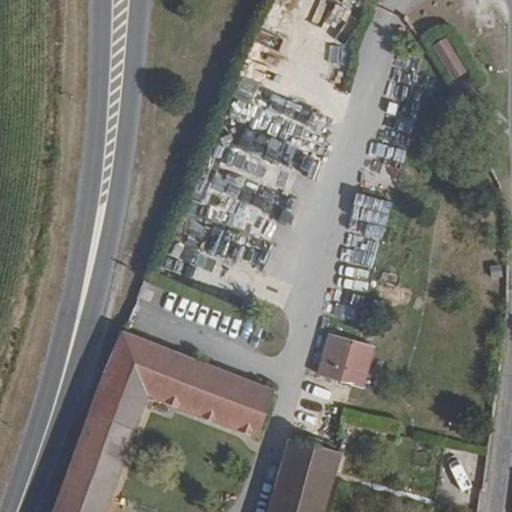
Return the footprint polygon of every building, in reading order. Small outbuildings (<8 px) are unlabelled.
[(449,37),(433,46),(452,81),(467,72),(449,37)] [(251,223),(268,213),(260,200),(243,210),(251,223)] [(140,292),(135,304),(147,309),(153,296),(140,292)] [(338,317),(356,320),(359,306),(341,303),(338,317)] [(110,511),(148,395),(252,434),(264,397),(121,339),(57,511),(110,511)] [(359,390),(371,351),(340,340),(326,377),(359,390)] [(334,436),(330,451),(341,455),(346,439),(334,436)] [(294,441),(274,511),(325,511),(341,455),(294,441)]
